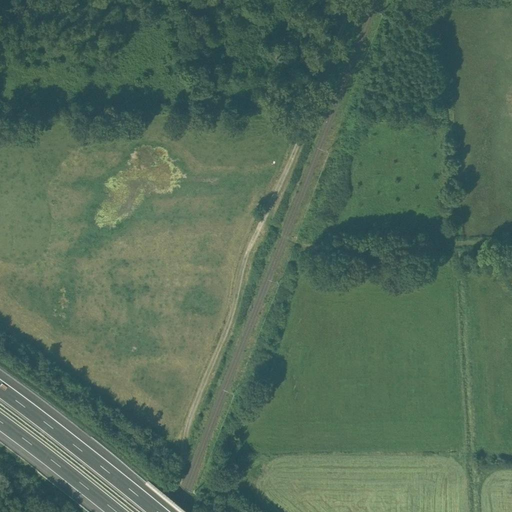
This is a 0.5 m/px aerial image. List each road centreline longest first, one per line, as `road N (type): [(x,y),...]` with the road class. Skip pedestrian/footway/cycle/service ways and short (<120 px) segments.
road 1 (track): [(167,511),(184,460),(184,427),(232,312),(238,266),(286,171),(353,0)]
road 2 (motorway): [(159,511),(0,386)]
road 3 (track): [(511,243),(314,249)]
road 4 (motorway): [(0,420),(118,511)]
